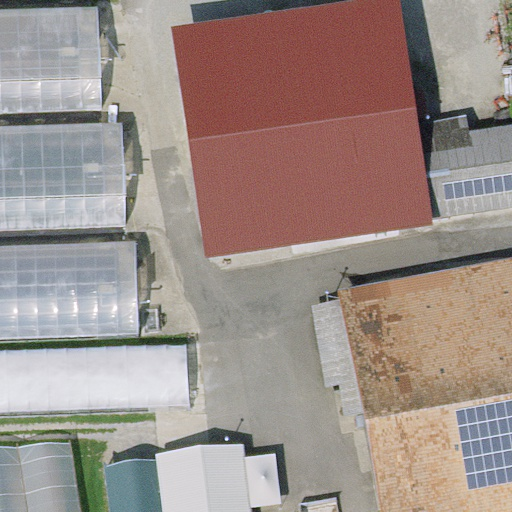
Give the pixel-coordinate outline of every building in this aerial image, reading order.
[(0,110),(108,108),(106,7),(0,9),(0,110)] [(0,126),(0,342),(148,338),(145,237),(134,237),(131,123),(0,126)] [(428,222),(418,159),(414,131),(207,161),(221,253),(428,222)] [(428,222),(511,209),(511,145),(418,159),(428,222)] [(381,511),(511,511),(511,296),(347,328),(381,511)] [(0,415),(195,408),(192,349),(0,356),(0,415)] [(0,511),(90,511),(82,435),(0,443),(0,511)] [(260,511),(255,446),(116,457),(120,511),(260,511)]
